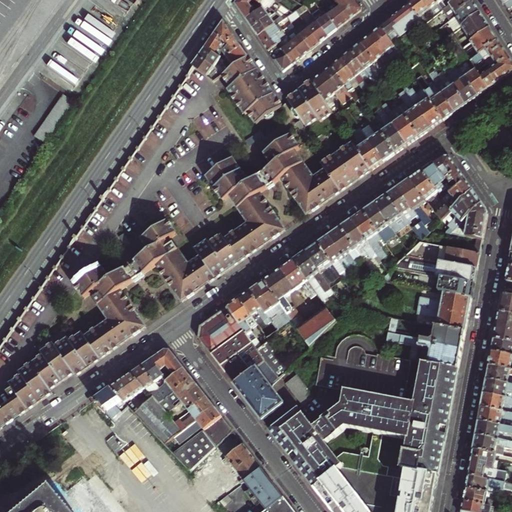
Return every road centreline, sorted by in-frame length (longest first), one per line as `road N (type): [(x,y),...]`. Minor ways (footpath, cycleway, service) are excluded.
road 1 (primary): [(0,310),(215,0)]
road 2 (residential): [(171,328),(451,135)]
road 3 (residential): [(508,181),(446,511)]
road 4 (residential): [(171,328),(313,511)]
road 5 (residential): [(219,0),(276,82),(288,86),(382,14)]
road 6 (residential): [(0,450),(171,328)]
